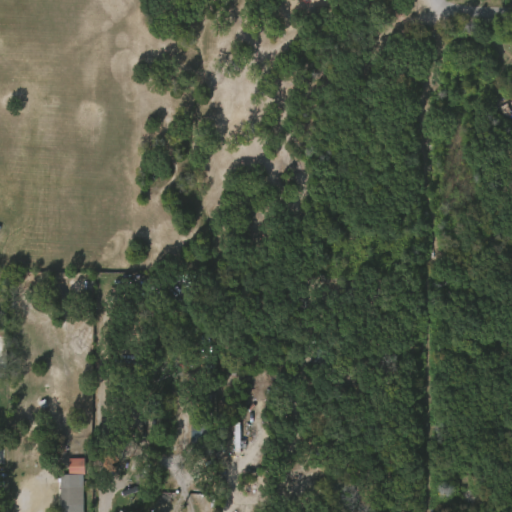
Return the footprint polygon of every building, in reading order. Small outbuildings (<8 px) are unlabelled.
[(334,321),(323,369),(312,366),(323,318),(334,321)] [(213,385),(212,417),(200,417),(201,385),(213,385)] [(212,456),(193,456),(193,424),(212,424),(212,456)] [(68,474),(84,475),(84,459),(69,458),(68,474)] [(82,511),(59,511),(59,475),(82,475),(82,511)]
